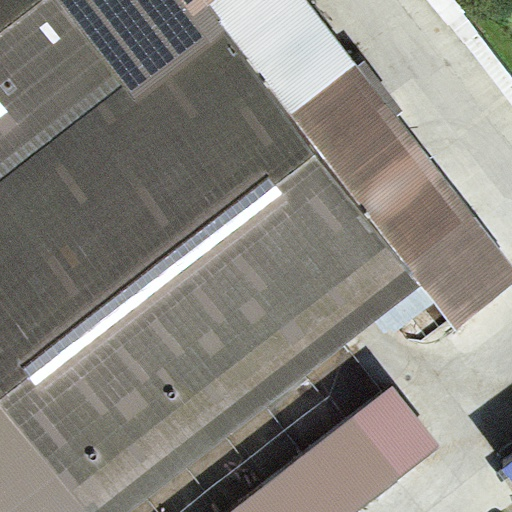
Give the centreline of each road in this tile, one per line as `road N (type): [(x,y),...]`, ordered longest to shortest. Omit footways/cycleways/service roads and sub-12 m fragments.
road 1 (unknown): [(511,164),(389,0)]
road 2 (unknown): [(398,511),(511,403)]
